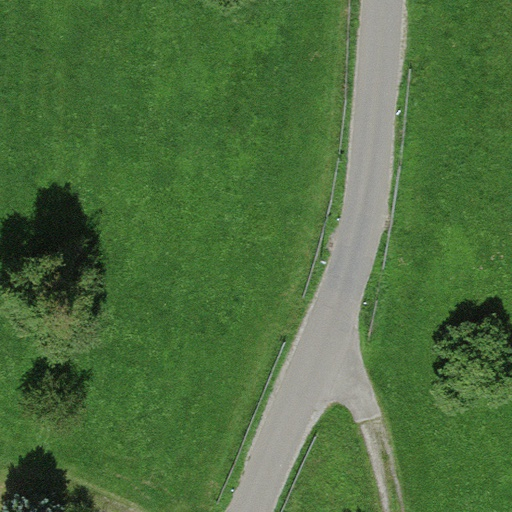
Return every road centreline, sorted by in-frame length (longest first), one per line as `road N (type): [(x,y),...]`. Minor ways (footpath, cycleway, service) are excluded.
road 1 (unclassified): [(383,0),(365,217),(331,339),(257,511)]
road 2 (track): [(401,511),(394,472),(331,339)]
